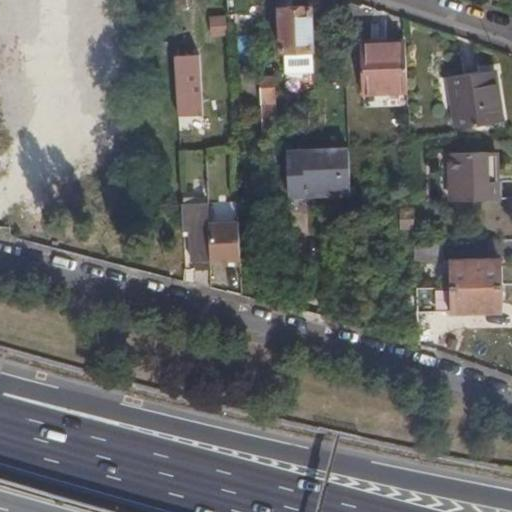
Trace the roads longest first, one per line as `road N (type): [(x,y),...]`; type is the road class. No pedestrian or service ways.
road 1 (residential): [(0,252),(336,342),(511,400)]
road 2 (motorway): [(511,496),(316,460),(78,402),(0,422)]
road 3 (motorway): [(292,511),(0,429)]
